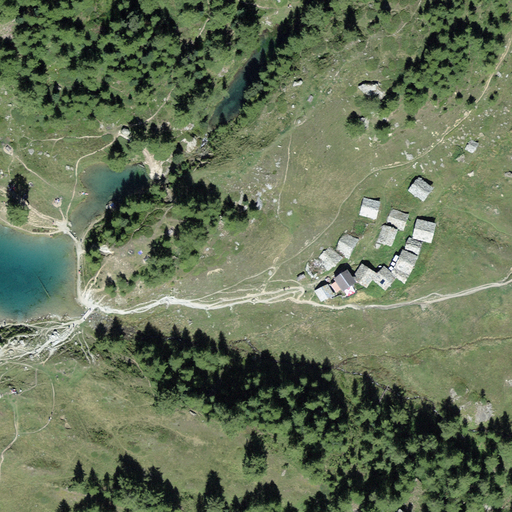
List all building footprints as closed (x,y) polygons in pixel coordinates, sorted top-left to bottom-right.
[(479,147),(471,142),(466,151),(473,156),(479,147)] [(432,190),(419,180),(410,192),(423,202),(432,190)] [(380,204),(363,200),(359,216),(376,220),(380,204)] [(408,217),(392,211),(387,224),(403,230),(408,217)] [(435,226),(417,222),(413,239),(431,243),(435,226)] [(397,233),(383,228),(378,242),(391,247),(397,233)] [(356,242),(345,236),(337,252),(348,258),(356,242)] [(422,245),(410,241),(407,251),(419,255),(422,245)] [(339,260),(332,250),(320,260),(327,269),(339,260)] [(418,259),(404,253),(397,270),(410,276),(418,259)] [(320,270),(316,263),(307,268),(312,275),(320,270)] [(375,275),(362,267),(354,280),(367,288),(375,275)] [(396,280),(385,269),(374,280),(385,290),(396,280)] [(355,285),(348,273),(336,281),(343,292),(355,285)] [(332,296),(328,288),(319,292),(323,300),(332,296)]
